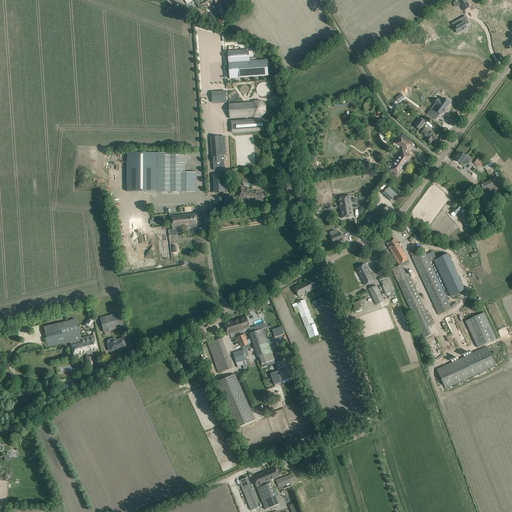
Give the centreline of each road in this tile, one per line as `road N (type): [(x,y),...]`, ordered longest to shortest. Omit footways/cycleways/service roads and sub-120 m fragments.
road 1 (unclassified): [(245,470),(375,409),(328,260)]
road 2 (unclassified): [(0,432),(229,311)]
road 3 (unclassified): [(229,311),(209,271),(199,156)]
road 4 (unclassified): [(328,260),(382,231),(441,158)]
road 5 (unclassified): [(441,158),(511,60)]
